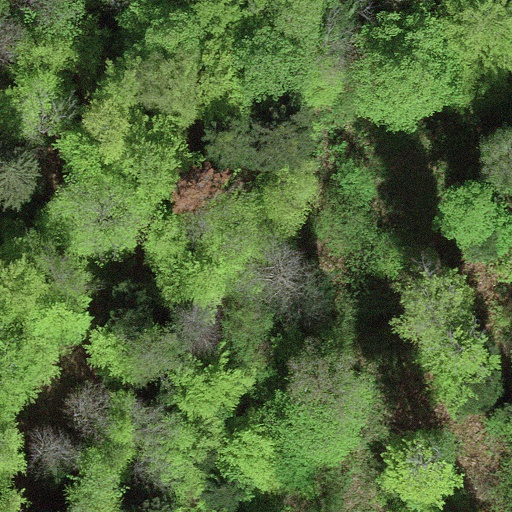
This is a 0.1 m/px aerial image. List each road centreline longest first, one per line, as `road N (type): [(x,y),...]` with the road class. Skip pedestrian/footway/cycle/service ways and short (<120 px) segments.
road 1 (track): [(352,511),(428,198),(467,125),(511,70)]
road 2 (track): [(366,0),(368,140),(391,185),(428,198)]
